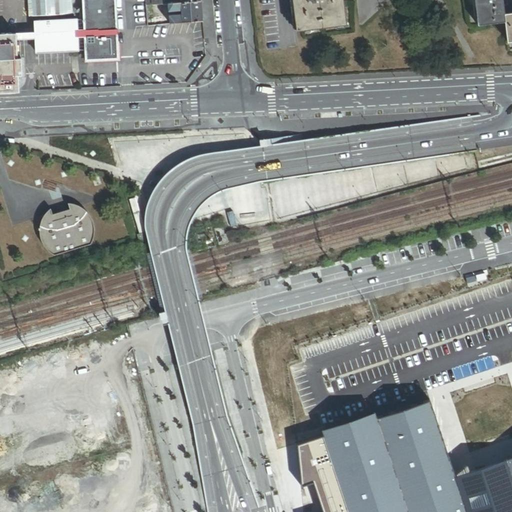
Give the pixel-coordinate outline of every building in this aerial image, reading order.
[(75,12),(73,0),(34,0),(35,15),(75,12)] [(114,0),(81,0),(85,63),(118,61),(114,0)] [(204,19),(201,0),(189,0),(182,1),(169,2),(170,10),(183,9),(183,14),(170,15),(171,22),(203,19),(204,19)] [(289,0),(294,32),(344,25),(340,0),(289,0)] [(505,23),(503,15),(502,7),(501,0),(473,0),(477,27),(505,23)] [(511,13),(503,15),(505,23),(507,41),(511,40),(511,13)] [(164,15),(150,18),(150,24),(165,22),(164,15)] [(73,49),(71,19),(28,21),(28,35),(20,36),(13,36),(14,42),(21,42),(28,42),(29,51),(73,49)] [(0,91),(15,91),(15,73),(22,73),(22,56),(14,57),(14,42),(13,36),(13,34),(0,34),(0,91)] [(428,168),(409,173),(411,178),(430,173),(428,168)] [(411,178),(413,188),(432,183),(430,173),(411,178)] [(293,197),(289,195),(285,197),(285,202),(289,204),(293,202),(293,197)] [(94,228),(93,223),(90,216),(87,212),(81,207),(78,205),(74,204),(71,203),(67,203),(69,209),(52,214),(50,208),(47,212),(42,217),(40,223),(39,227),(39,232),(39,237),(41,242),(43,246),(47,251),(50,253),(92,241),(93,238),(94,232),(94,228)] [(222,226),(215,228),(219,243),(228,241),(226,233),(224,233),(222,226)] [(466,511),(454,474),(429,401),(298,443),(301,484),(314,480),(325,511),(466,511)] [(511,511),(511,456),(454,474),(466,511),(511,511)]
